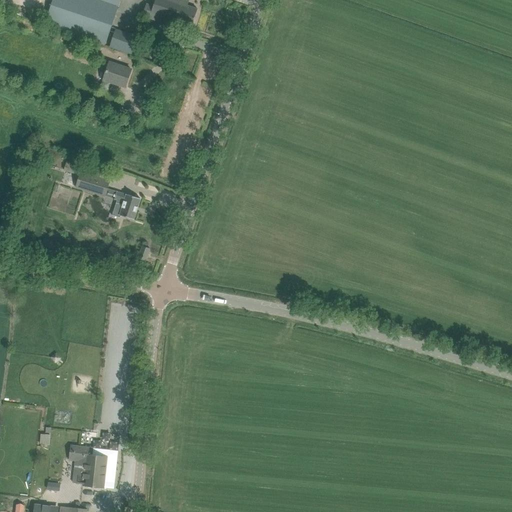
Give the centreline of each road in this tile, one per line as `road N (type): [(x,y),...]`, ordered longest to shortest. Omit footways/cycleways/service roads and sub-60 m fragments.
road 1 (unclassified): [(511,376),(346,327),(161,289)]
road 2 (tertiary): [(161,289),(261,0)]
road 3 (tertiary): [(133,511),(161,289)]
road 4 (unclassified): [(161,289),(0,264)]
